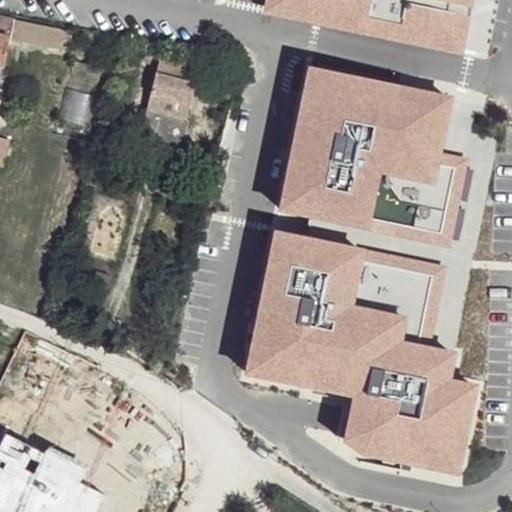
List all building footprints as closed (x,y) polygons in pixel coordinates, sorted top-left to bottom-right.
[(280,0),(278,13),(467,48),(475,0),(280,0)] [(0,63),(8,65),(9,63),(18,65),(22,39),(13,37),(17,19),(0,16),(0,63)] [(74,30),(17,19),(13,37),(22,39),(71,48),(74,30)] [(201,55),(161,46),(145,116),(154,118),(150,134),(181,141),(201,55)] [(75,61),(55,129),(84,138),(105,70),(75,61)] [(226,73),(221,95),(233,97),(238,78),(241,65),(232,64),(231,74),(226,73)] [(454,99),(288,71),(255,196),(443,244),(465,162),(439,155),(454,99)] [(437,268),(250,220),(212,364),(307,390),(296,431),(307,434),(305,440),(440,475),(455,416),(429,408),(436,382),(443,356),(416,348),(437,268)] [(123,269),(107,265),(103,281),(119,285),(123,269)] [(42,434),(45,428),(65,437),(86,396),(63,385),(77,355),(43,338),(20,384),(36,394),(29,408),(19,427),(39,438),(42,434)] [(436,382),(429,408),(455,416),(463,390),(436,382)] [(20,384),(11,397),(29,408),(36,394),(20,384)] [(45,428),(42,434),(61,442),(65,437),(45,428)] [(119,439),(102,473),(129,489),(126,496),(142,504),(145,497),(158,503),(176,467),(119,439)] [(102,473),(97,481),(126,496),(129,489),(102,473)] [(188,481),(171,511),(191,511),(204,488),(188,481)] [(46,511),(56,491),(42,485),(32,506),(45,511),(46,511)] [(145,497),(142,504),(154,509),(158,503),(145,497)]
